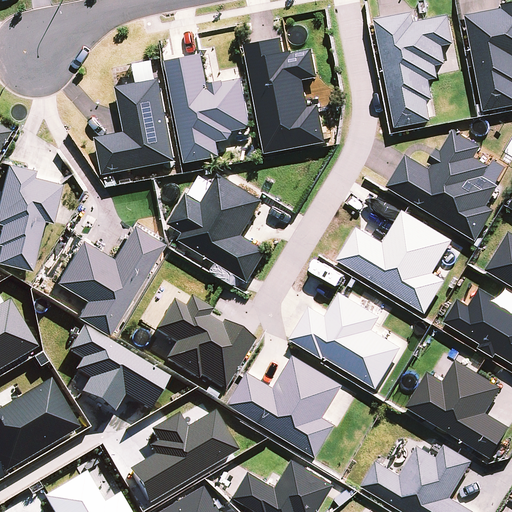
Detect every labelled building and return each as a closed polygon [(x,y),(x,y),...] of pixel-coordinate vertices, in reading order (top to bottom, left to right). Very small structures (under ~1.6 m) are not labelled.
[(504,10),(467,17),(485,113),(511,107),(511,3),(503,6),(504,10)] [(413,15),(377,22),(397,129),(432,123),(428,103),(435,102),(431,82),(440,80),(438,67),(447,66),(443,48),(456,45),(450,17),(415,24),(413,15)] [(284,39),(245,46),(266,156),(327,144),(320,107),(310,109),(305,82),(319,79),(314,51),(293,55),(293,53),(291,53),(287,54),(284,39)] [(202,56),(167,63),(187,165),(222,158),(219,143),(229,142),(234,133),(253,129),(243,81),(224,84),(224,83),(209,86),(203,56),(202,56)] [(104,177),(177,163),(161,80),(117,89),(126,134),(97,139),(104,177)] [(388,188),(477,243),(496,212),(488,207),(499,188),(484,178),(490,168),(476,159),(483,148),(455,131),(442,153),(438,150),(429,164),(433,167),(431,171),(407,157),(388,188)] [(34,169),(7,163),(0,190),(0,262),(31,270),(43,220),(51,222),(61,183),(32,176),(34,169)] [(180,241),(250,284),(269,252),(243,236),(264,202),(261,200),(221,175),(204,203),(189,194),(170,225),(184,234),(180,241)] [(353,271),(426,314),(446,281),(435,274),(454,242),(404,212),(385,244),(358,229),(338,262),(353,271)] [(108,335),(163,243),(132,225),(113,257),(81,239),(55,282),(86,300),(76,316),(108,335)] [(486,271),(511,286),(511,233),(510,233),(486,271)] [(459,301),(445,323),(511,363),(511,309),(480,290),(470,307),(459,301)] [(324,358),(378,390),(403,348),(374,331),(382,318),(344,295),(341,294),(327,317),(311,308),(291,341),(323,360),(324,358)] [(0,365),(35,345),(8,298),(0,302),(0,365)] [(221,394),(250,344),(219,326),(218,329),(205,321),(209,313),(188,300),(181,311),(169,304),(151,335),(172,347),(162,364),(195,384),(197,380),(221,394)] [(79,390),(112,410),(123,392),(149,408),(168,375),(82,323),(67,348),(79,356),(72,368),(87,377),(79,390)] [(245,371),(225,405),(315,457),(335,424),(322,417),(341,385),(291,355),(272,387),(245,371)] [(429,373),(408,408),(493,460),(511,429),(487,414),(503,388),(458,360),(444,382),(429,373)] [(0,464),(3,470),(78,426),(49,377),(0,406),(0,464)] [(185,426),(210,410),(203,398),(178,413),(185,426)] [(151,453),(127,467),(147,502),(236,448),(214,408),(210,410),(185,426),(178,413),(177,412),(148,428),(155,439),(146,444),(151,453)] [(378,462),(362,488),(402,511),(474,511),(452,498),(474,462),(446,446),(439,459),(419,447),(401,477),(378,462)] [(317,511),(335,484),(292,458),(275,487),(249,471),(233,496),(258,511),(317,511)] [(221,511),(205,484),(157,511),(221,511)]
